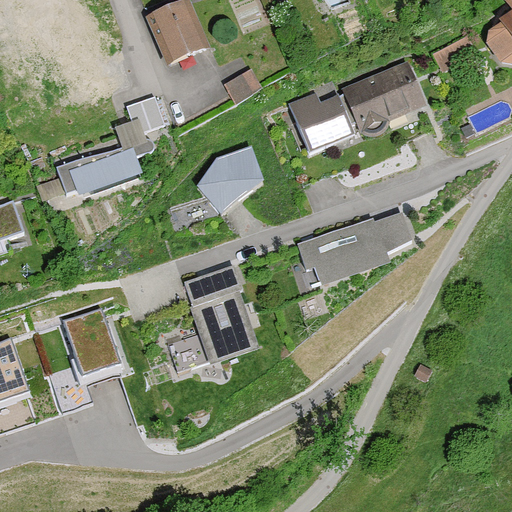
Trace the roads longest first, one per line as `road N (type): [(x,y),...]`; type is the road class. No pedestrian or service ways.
road 1 (residential): [(511,165),(447,256),(341,468),(298,511)]
road 2 (residential): [(511,152),(133,287)]
road 3 (residential): [(126,0),(166,99),(218,74)]
